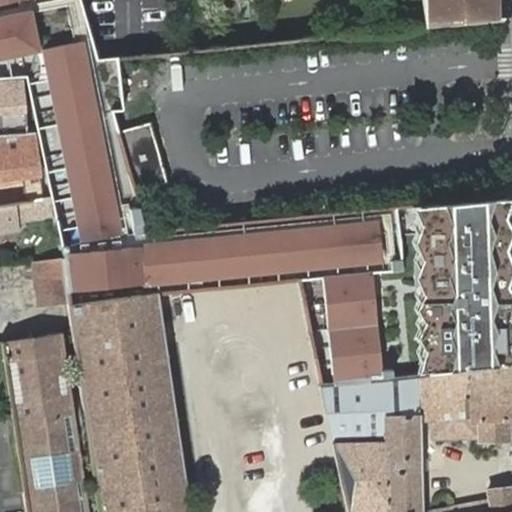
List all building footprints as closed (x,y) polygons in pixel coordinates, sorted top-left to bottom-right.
[(412,268),(411,204),(144,231),(77,0),(0,0),(0,77),(24,75),(35,131),(48,198),(49,207),(59,257),(67,301),(156,293),(296,279),(323,277),(371,272),(412,268)] [(422,0),(423,27),(426,26),(462,23),(464,22),(494,19),(493,0),(422,0)] [(24,75),(0,77),(0,133),(35,131),(24,75)] [(129,126),(141,185),(162,181),(150,122),(129,126)] [(0,204),(12,203),(48,198),(35,131),(0,133),(0,204)] [(511,364),(511,353),(507,195),(411,204),(412,268),(413,374),(511,364)] [(14,213),(49,207),(48,198),(12,203),(14,213)] [(0,231),(16,229),(14,213),(12,203),(0,204),(0,231)] [(40,305),(67,301),(59,257),(33,261),(40,305)] [(323,277),(296,279),(318,383),(332,382),(381,377),(413,374),(412,268),(371,272),(323,277)] [(189,511),(156,293),(67,301),(98,511),(189,511)] [(26,511),(87,511),(61,333),(2,342),(26,511)] [(511,419),(511,364),(413,374),(381,377),(332,382),(318,383),(331,441),(382,440),(382,415),(417,414),(417,421),(431,421),(511,419)] [(382,440),(331,441),(347,511),(420,511),(417,421),(417,414),(382,415),(382,440)] [(511,439),(511,419),(431,421),(431,437),(478,436),(478,439),(511,439)] [(502,511),(511,510),(511,487),(487,489),(489,500),(435,511),(434,511),(502,511)]
